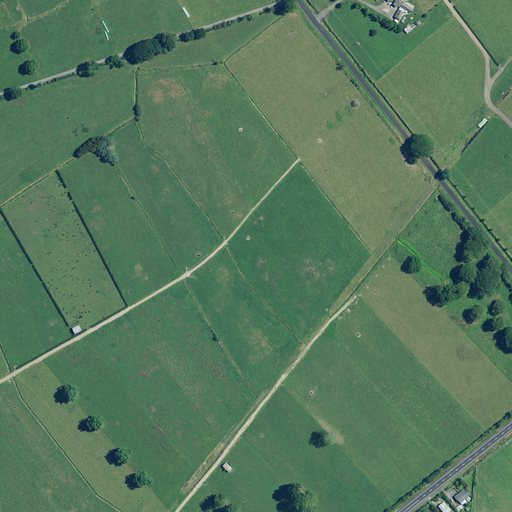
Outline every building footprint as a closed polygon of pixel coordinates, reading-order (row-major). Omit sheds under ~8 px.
[(408,11),(411,13),(414,9),(404,4),(403,2),(405,1),(404,0),(395,0),(396,0),(394,1),(395,3),(393,4),(396,8),(398,7),(398,8),(400,7),(408,11)] [(394,17),(399,20),(404,12),(407,13),(408,11),(400,7),(394,17)] [(82,330),(79,325),(72,328),(75,334),(82,330)] [(203,455),(190,472),(193,475),(206,458),(203,455)] [(232,469),(226,462),(222,466),(228,473),(232,469)] [(466,502),(465,500),(466,499),(468,502),(471,499),(463,490),(454,497),(458,502),(459,502),(460,504),(461,503),(462,505),(465,503),(465,504),(465,505),(466,505),(467,505),(468,505),(468,504),(468,503),(467,503),(467,502),(466,502)] [(451,510),(444,502),(438,506),(442,511),(448,511),(449,511),(451,510)]
